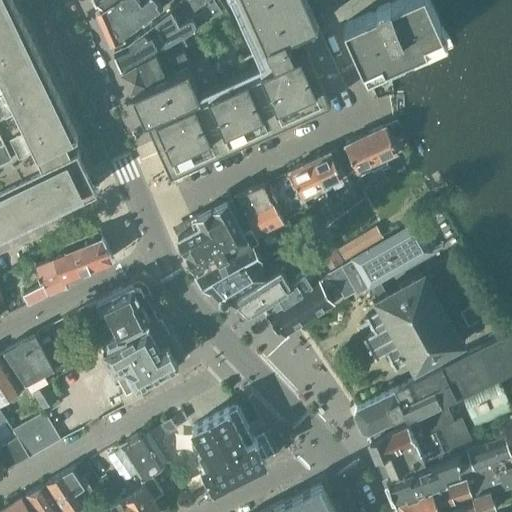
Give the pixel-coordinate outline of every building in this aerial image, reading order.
[(0,0),(0,233),(83,193),(97,186),(73,135),(78,133),(13,0),(0,0)] [(104,0),(101,2),(97,5),(98,6),(99,8),(102,10),(105,16),(105,17),(104,17),(107,25),(109,27),(111,31),(110,34),(111,36),(111,37),(120,33),(123,32),(166,0),(104,0)] [(123,65),(182,33),(206,19),(224,10),(218,0),(198,0),(196,1),(195,0),(181,0),(178,2),(127,39),(114,45),(123,65)] [(293,55),(221,88),(206,54),(133,86),(133,87),(132,87),(133,89),(143,111),(145,115),(168,166),(230,138),(230,140),(232,140),(232,136),(247,130),(250,136),(251,136),(248,129),(274,117),(277,125),(278,124),(274,117),(300,106),(303,113),(304,112),(301,107),(327,95),(329,101),(330,101),(328,95),(333,93),(326,77),(339,71),(307,0),(232,0),(255,51),(276,42),(278,48),(269,52),(272,57),(290,49),(293,55)] [(445,35),(429,0),(395,0),(344,23),(367,76),(383,69),(380,63),(395,56),(398,63),(417,54),(415,48),(445,35)] [(182,33),(123,65),(132,86),(133,86),(190,61),(184,48),(188,47),(182,33)] [(340,71),(339,71),(326,77),(333,93),(346,87),(345,83),(345,82),(340,71)] [(345,142),(345,143),(358,169),(359,172),(372,165),(373,167),(387,160),(400,153),(398,149),(400,148),(394,135),(391,136),(385,123),(345,142)] [(345,143),(336,148),(348,172),(349,174),(358,169),(345,143)] [(330,181),(342,175),(336,162),(330,149),(290,168),(303,196),(331,183),(330,181)] [(237,193),(250,219),(258,236),(284,222),(273,200),(277,198),(268,180),(264,182),(264,181),(237,193)] [(194,224),(178,233),(197,269),(252,239),(258,236),(250,219),(246,221),(233,197),(229,199),(228,197),(212,206),(212,205),(191,216),(194,224)] [(357,292),(372,284),(378,294),(374,296),(380,306),(367,314),(376,329),(364,335),(376,355),(387,349),(395,364),(409,357),(415,368),(465,340),(425,268),(385,290),(379,279),(431,249),(415,221),(352,257),(355,262),(344,268),(357,292)] [(44,281),(23,292),(27,303),(49,292),(49,293),(68,285),(64,276),(109,258),(111,252),(101,231),(97,229),(64,243),(66,247),(62,249),(60,244),(54,246),(57,251),(35,260),(44,281)] [(252,239),(197,269),(210,283),(220,293),(220,294),(227,295),(264,272),(257,260),(262,256),(261,254),(252,239)] [(316,252),(326,268),(343,258),(333,242),(316,252)] [(262,301),(268,310),(318,278),(318,277),(320,275),(313,264),(290,279),(281,264),(265,274),(264,273),(228,295),(243,309),(249,310),(262,301)] [(331,271),(319,279),(267,312),(286,332),(334,301),(328,293),(339,286),(331,271)] [(88,303),(110,345),(158,318),(157,316),(157,308),(154,302),(148,297),(141,283),(134,281),(133,280),(121,287),(97,298),(97,299),(88,303)] [(0,296),(0,315),(9,311),(2,295),(0,296)] [(158,318),(110,345),(103,348),(126,389),(136,384),(151,376),(152,376),(166,368),(185,357),(176,341),(172,340),(168,333),(169,330),(163,319),(158,318)] [(511,329),(356,404),(356,405),(354,411),(362,426),(368,428),(371,433),(445,399),(511,366),(511,329)] [(74,363),(64,346),(48,354),(36,331),(4,348),(30,389),(58,372),(74,363)] [(79,337),(64,346),(74,363),(89,354),(79,337)] [(0,400),(9,395),(10,397),(13,398),(21,392),(21,390),(20,388),(0,356),(0,400)] [(462,395),(475,424),(511,407),(511,406),(500,378),(462,395)] [(32,389),(44,410),(56,404),(53,392),(46,380),(32,389)] [(445,399),(371,433),(369,434),(377,452),(384,449),(387,455),(381,457),(386,471),(385,471),(385,473),(414,460),(415,461),(450,445),(441,423),(453,417),(445,399)] [(229,406),(228,406),(192,424),(203,445),(200,446),(203,451),(197,454),(213,484),(266,457),(275,453),(263,431),(255,436),(249,425),(258,420),(257,419),(248,423),(237,402),(229,406)] [(44,410),(34,417),(50,443),(61,437),(44,410)] [(34,417),(24,423),(40,449),(50,443),(34,417)] [(13,429),(18,437),(29,455),(40,449),(24,423),(13,429)] [(511,462),(511,430),(505,433),(451,452),(452,455),(416,468),(413,466),(387,476),(387,477),(388,477),(388,476),(390,475),(392,480),(389,480),(394,491),(396,490),(398,495),(397,495),(398,496),(464,475),(465,477),(511,462)] [(150,471),(164,462),(145,432),(140,431),(127,438),(119,443),(154,495),(163,490),(150,471)] [(29,455),(18,437),(0,447),(0,453),(7,466),(29,455)] [(398,496),(398,498),(403,511),(426,511),(456,503),(491,492),(511,485),(511,462),(465,477),(464,475),(398,496)] [(45,482),(56,498),(85,477),(76,464),(45,482)] [(97,475),(101,482),(108,478),(104,471),(97,475)] [(85,477),(56,498),(64,511),(79,511),(75,506),(95,492),(85,477)] [(338,511),(321,479),(257,511),(338,511)] [(102,484),(106,491),(113,487),(109,480),(102,484)] [(25,493),(37,511),(63,511),(64,511),(56,498),(44,482),(25,493)] [(158,509),(161,508),(145,482),(112,501),(118,511),(156,511),(157,511),(158,509)] [(481,511),(496,507),(491,492),(456,503),(459,511),(481,511)] [(32,511),(21,495),(0,508),(0,511),(32,511)] [(459,511),(456,503),(426,511),(459,511)]
